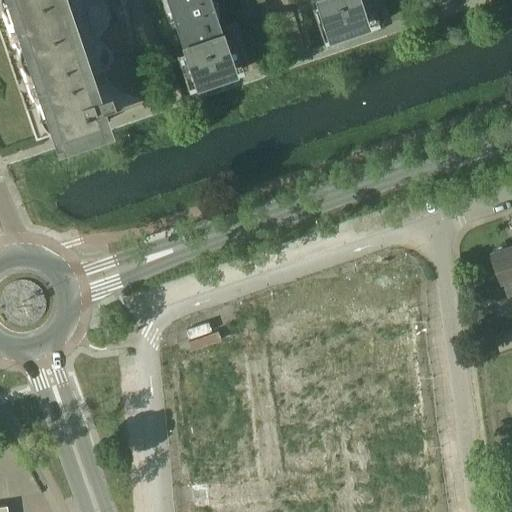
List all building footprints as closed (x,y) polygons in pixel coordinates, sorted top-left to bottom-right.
[(0,0),(0,34),(36,139),(147,101),(141,50),(135,50),(133,41),(131,31),(129,21),(127,11),(125,2),(124,0),(0,0)] [(205,82),(206,86),(227,79),(225,75),(243,69),(230,31),(229,32),(229,33),(221,35),(219,29),(220,29),(211,3),(214,1),(213,0),(166,0),(181,42),(182,42),(184,48),(176,51),(176,50),(174,50),(187,88),(205,82)] [(324,0),(316,3),(316,2),(315,3),(327,40),(345,34),(346,38),(367,31),(366,27),(383,21),(375,0),(324,0)] [(511,293),(511,244),(493,251),(494,255),(489,256),(493,268),(498,267),(502,280),(501,280),(507,295),(511,293)] [(386,278),(274,287),(277,331),(196,338),(197,359),(183,360),(189,437),(183,437),(189,511),(432,511),(412,261),(385,263),(386,278)]
